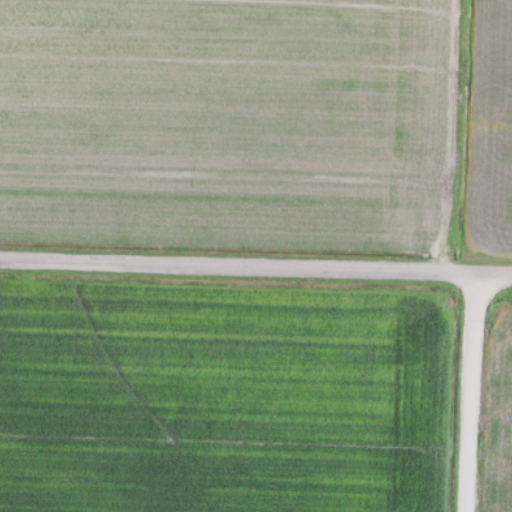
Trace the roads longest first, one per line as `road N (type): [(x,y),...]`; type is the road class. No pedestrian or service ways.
road 1 (tertiary): [(511,274),(0,258)]
road 2 (residential): [(475,273),(467,511)]
